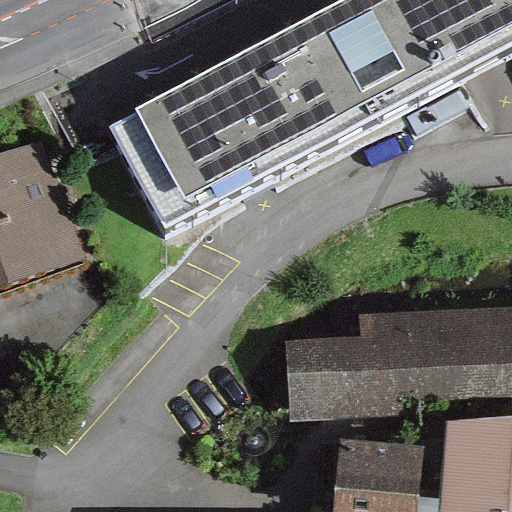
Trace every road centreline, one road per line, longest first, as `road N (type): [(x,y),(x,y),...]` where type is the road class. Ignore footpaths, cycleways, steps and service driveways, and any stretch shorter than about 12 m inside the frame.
road 1 (residential): [(0,470),(67,476),(96,462),(143,418),(230,278),(298,224),(399,178),(511,157)]
road 2 (secondary): [(0,65),(147,0)]
